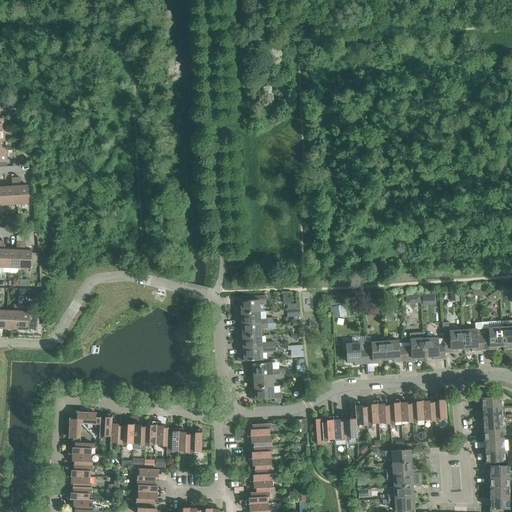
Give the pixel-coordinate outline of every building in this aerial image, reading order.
[(12,186),(5,187),(6,205),(17,204),(15,178),(11,178),(12,186)] [(20,178),(15,178),(17,204),(28,203),(27,185),(20,186),(20,178)] [(0,267),(9,268),(9,249),(3,249),(3,241),(0,241),(0,267)] [(9,268),(19,268),(20,242),(16,242),(16,250),(9,249),(9,268)] [(20,242),(19,268),(30,268),(31,250),(24,250),(25,242),(20,242)] [(498,289),(487,297),(494,303),(499,298),(498,289)] [(234,305),(235,313),(259,312),(259,304),(265,304),(265,296),(236,297),(236,301),(236,305),(234,305)] [(6,329),(17,329),(18,305),(13,305),(13,311),(7,311),(6,329)] [(18,305),(17,329),(28,330),(28,311),(22,311),(22,305),(18,305)] [(237,321),(237,325),(267,323),(266,318),(259,319),(259,312),(235,313),(235,321),(237,321)] [(495,322),(481,323),(483,350),(496,349),(496,346),(502,346),(501,327),(496,328),(495,322)] [(236,329),(236,337),(261,336),(260,328),(267,328),(267,323),(237,325),(237,329),(236,329)] [(475,329),(462,330),(464,349),(471,348),(471,351),(483,350),(481,323),(474,323),(475,329)] [(511,326),(501,327),(502,346),(510,345),(510,348),(511,347),(511,326)] [(443,338),(443,344),(444,353),(456,352),(456,349),(464,349),(462,330),(448,331),(449,338),(443,338)] [(410,346),(404,347),(405,361),(417,360),(417,358),(424,357),(423,339),(423,333),(409,334),(410,346)] [(238,345),(239,349),(268,347),(268,342),(261,343),(261,336),(236,337),(237,345),(238,345)] [(437,338),(423,339),(424,357),(431,357),(432,359),(445,358),(444,353),(443,344),(438,344),(437,338)] [(398,340),(384,341),(385,360),(392,359),(393,362),(405,361),(404,347),(398,347),(398,340)] [(371,349),(365,349),(366,364),(378,363),(378,360),(385,360),(384,341),(370,342),(371,349)] [(366,364),(365,349),(359,350),(359,343),(345,344),(346,362),(354,362),(354,364),(366,364)] [(302,345),(287,346),(287,350),(290,350),(291,359),(303,358),(302,345)] [(268,347),(239,349),(239,353),(237,353),(238,361),(262,360),(261,352),(268,352),(268,347)] [(249,372),(249,375),(279,374),(278,369),(272,369),(271,362),(247,363),(247,372),(249,372)] [(253,380),(253,387),(254,387),(273,386),(272,379),(279,379),(279,374),(249,375),(249,380),(253,380)] [(254,387),(253,387),(248,387),(249,396),(251,396),(251,400),(274,398),(280,398),(280,393),(273,393),(273,386),(254,387)] [(440,402),(433,403),(435,421),(439,421),(439,419),(446,419),(444,396),(440,397),(440,402)] [(481,397),(482,408),(501,407),(500,396),(481,397)] [(426,397),(422,398),(423,420),(430,420),(430,421),(435,421),(433,403),(426,403),(426,397)] [(418,403),(411,404),(412,422),(417,422),(417,421),(423,420),(422,398),(417,398),(418,403)] [(395,405),(388,405),(389,424),(394,424),(394,422),(401,422),(399,399),(395,400),(395,405)] [(403,399),(399,399),(401,422),(407,421),(407,423),(412,422),(411,404),(404,404),(403,399)] [(381,400),(377,401),(378,423),(385,423),(385,424),(389,424),(388,405),(381,406),(381,400)] [(373,407),(366,407),(367,425),(372,425),(372,424),(378,423),(377,401),(372,401),(373,407)] [(354,402),(355,415),(356,424),(363,424),(363,426),(367,425),(366,407),(359,407),(359,402),(354,402)] [(482,408),(482,419),(501,418),(501,407),(482,408)] [(76,413),(76,419),(80,423),(95,424),(100,424),(100,419),(100,417),(93,417),(93,412),(79,412),(79,411),(75,411),(75,413),(76,413)] [(107,419),(100,419),(100,424),(99,431),(99,437),(104,437),(104,436),(110,436),(111,420),(111,414),(107,413),(107,419)] [(351,421),(344,421),(346,440),(350,439),(350,438),(357,437),(356,424),(355,415),(351,415),(351,421)] [(334,439),(333,416),(328,416),(329,422),(322,422),(323,441),(328,441),(328,439),(334,439)] [(337,416),(333,416),(334,439),(341,438),(341,440),(346,440),(344,421),(337,421),(337,416)] [(73,443),(74,443),(74,442),(79,443),(80,423),(76,419),(69,418),(69,435),(73,435),(73,443)] [(482,419),(483,430),(502,429),(501,418),(482,419)] [(115,420),(111,420),(110,436),(110,442),(116,442),(116,444),(121,444),(122,426),(115,425),(115,420)] [(129,426),(122,426),(121,444),(126,444),(126,443),(133,443),(134,421),(129,421),(129,426)] [(138,421),(134,421),(133,443),(139,443),(139,445),(144,445),(145,427),(138,426),(138,421)] [(152,427),(145,427),(144,445),(149,445),(149,444),(155,444),(156,422),(152,422),(152,427)] [(160,422),(156,422),(155,444),(162,444),(162,446),(166,446),(167,433),(167,428),(160,427),(160,422)] [(246,432),(247,436),(269,435),(269,428),(271,428),(270,423),(252,425),(252,431),(246,432)] [(174,434),(167,433),(166,446),(166,452),(171,452),(171,451),(178,451),(179,428),(174,428),(174,434)] [(183,428),(179,428),(178,451),(184,451),(184,453),(189,453),(190,434),(183,434),(183,428)] [(197,435),(190,434),(189,453),(194,453),(194,452),(200,452),(201,429),(197,429),(197,435)] [(483,430),(484,441),(503,439),(502,429),(483,430)] [(252,440),(253,447),(272,446),(271,441),(270,441),(269,435),(247,436),(247,441),(252,440)] [(484,441),(485,451),(504,450),(503,439),(484,441)] [(68,449),(68,454),(91,455),(91,448),(92,448),(93,443),(79,443),(74,442),(74,443),(74,450),(68,449)] [(364,445),(358,450),(362,455),(368,449),(364,445)] [(248,455),(248,459),(271,457),(270,451),(272,451),(272,446),(253,447),(253,454),(248,455)] [(391,455),(391,463),(410,461),(410,454),(413,454),(413,449),(384,451),(384,456),(391,455)] [(504,450),(485,451),(485,462),(504,461),(504,450)] [(74,458),(73,465),(92,466),(92,461),(90,461),(91,455),(68,454),(68,458),(74,458)] [(254,463),(254,470),(273,469),(273,464),(271,464),(271,457),(248,459),(248,463),(254,463)] [(132,458),(132,466),(143,467),(143,458),(132,458)] [(385,470),(385,475),(415,473),(415,469),(411,469),(410,461),(391,463),(392,470),(385,470)] [(67,472),(67,476),(89,477),(90,471),(91,471),(92,466),(73,465),(73,472),(67,472)] [(489,465),(489,476),(508,476),(508,465),(489,465)] [(136,476),(136,480),(155,481),(155,474),(161,474),(161,470),(138,469),(138,476),(136,476)] [(249,477),(249,481),(272,480),(271,473),(273,473),(273,469),(254,470),(255,477),(249,477)] [(393,479),(393,487),(412,485),(412,478),(415,478),(415,473),(385,475),(386,480),(393,479)] [(73,481),(72,488),(91,489),(91,484),(89,484),(89,477),(67,476),(67,481),(73,481)] [(489,476),(489,487),(508,487),(508,476),(489,476)] [(137,485),(137,492),(160,492),(160,488),(154,488),(155,481),(136,480),(136,485),(137,485)] [(255,485),(256,492),(268,492),(274,491),(274,486),(272,487),(272,480),(249,481),(249,486),(255,485)] [(387,494),(387,499),(416,497),(416,492),(413,493),(412,485),(393,487),(393,494),(387,494)] [(489,487),(489,498),(508,498),(508,487),(489,487)] [(66,499),(69,499),(89,500),(89,493),(90,494),(91,489),(72,488),(72,495),(66,495),(66,499)] [(135,498),(135,503),(154,503),(154,496),(160,497),(160,492),(137,492),(137,498),(135,498)] [(245,500),(245,504),(268,503),(267,496),(269,496),(268,492),(256,492),(250,493),(250,500),(245,500)] [(395,511),(401,510),(414,509),(413,502),(417,502),(416,497),(387,499),(387,504),(394,503),(395,511)] [(489,498),(489,508),(502,508),(502,509),(508,509),(508,498),(489,498)] [(75,504),(74,510),(93,511),(93,507),(91,507),(92,500),(89,500),(69,499),(69,503),(75,504)] [(154,503),(135,503),(135,508),(137,508),(136,511),(158,511),(159,511),(153,510),(154,503)] [(251,508),(251,511),(269,511),(269,509),(268,510),(268,503),(245,504),(245,509),(251,508)]
